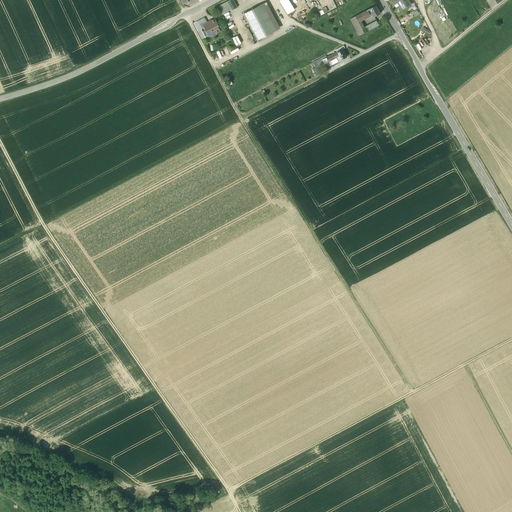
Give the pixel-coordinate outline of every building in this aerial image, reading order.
[(233,0),(230,0),(222,5),(219,6),(222,11),(224,10),(230,6),(232,10),(237,7),(233,0)] [(289,0),(280,0),(288,14),(295,10),(289,0)] [(391,0),(394,5),(398,3),(402,10),(411,4),(408,0),(391,0)] [(266,2),(262,4),(276,31),(280,28),(266,2)] [(262,4),(244,14),(258,40),(276,31),(262,4)] [(367,10),(371,16),(372,15),(374,17),(381,13),(376,5),(367,10)] [(367,10),(355,16),(358,22),(361,21),(371,16),(367,10)] [(358,22),(355,16),(349,19),(358,36),(367,32),(364,27),(361,21),(358,22)] [(204,17),(198,21),(202,29),(205,27),(204,25),(207,23),(204,17)] [(215,19),(212,21),(207,23),(204,25),(205,27),(206,29),(208,30),(208,31),(208,32),(209,35),(211,35),(212,35),(214,36),(216,35),(217,33),(216,32),(220,30),(218,26),(218,24),(215,19)] [(379,21),(378,19),(364,27),(367,32),(382,24),(381,21),(381,20),(379,21)] [(327,57),(322,60),(324,63),(325,64),(331,61),(336,58),(339,62),(341,60),(347,57),(343,49),(327,57)] [(322,64),(324,63),(322,60),(327,57),(326,55),(322,57),(322,58),(311,64),(313,68),(315,67),(316,68),(322,65),(322,64)]
